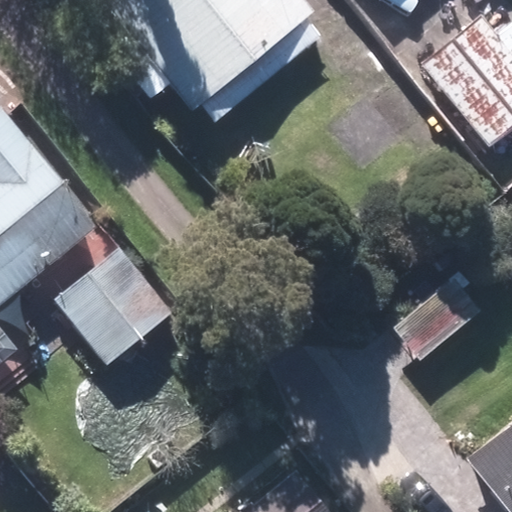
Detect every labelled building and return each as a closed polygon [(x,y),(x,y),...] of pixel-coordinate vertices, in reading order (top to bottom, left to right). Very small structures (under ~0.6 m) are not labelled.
[(147,96),(168,79),(192,108),(317,4),(313,0),(101,0),(122,25),(101,42),(147,96)] [(511,10),(497,24),(486,10),(423,64),(488,140),(511,120),(511,10)] [(49,290),(32,271),(99,213),(1,101),(0,101),(0,298),(3,296),(19,315),(49,290)] [(124,239),(93,264),(104,279),(62,313),(99,360),(173,301),(124,239)] [(482,307),(451,271),(387,327),(418,363),(482,307)] [(511,511),(511,426),(468,464),(510,511),(511,511)] [(331,511),(294,464),(232,511),(331,511)]
